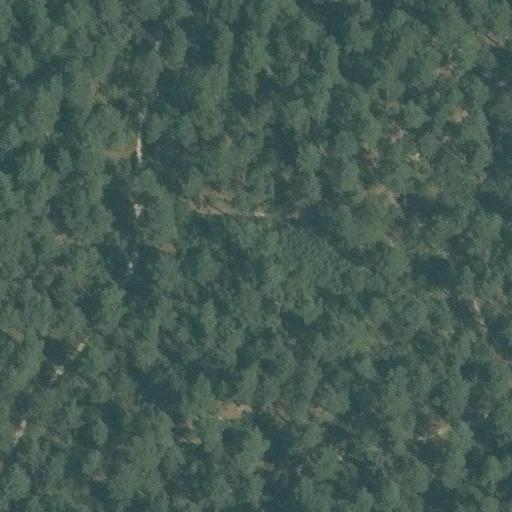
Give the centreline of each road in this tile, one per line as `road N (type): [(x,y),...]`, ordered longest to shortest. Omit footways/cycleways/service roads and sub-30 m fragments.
road 1 (track): [(0,461),(106,237),(139,32),(165,0)]
road 2 (track): [(125,511),(511,406)]
road 3 (track): [(511,107),(416,194),(382,251),(416,268),(497,410)]
road 4 (track): [(106,237),(382,251)]
